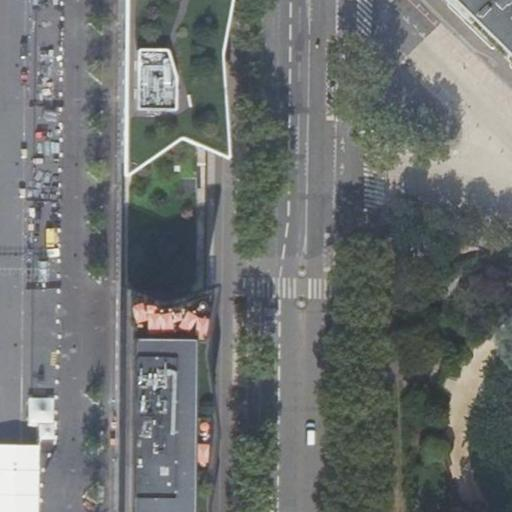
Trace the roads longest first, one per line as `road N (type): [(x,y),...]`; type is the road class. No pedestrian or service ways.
road 1 (tertiary): [(300,511),(305,156)]
road 2 (residential): [(305,156),(511,183)]
road 3 (residential): [(511,146),(370,0)]
road 4 (tertiary): [(305,156),(308,0)]
